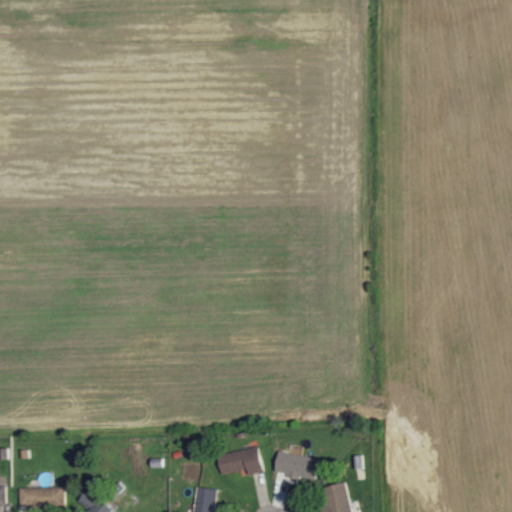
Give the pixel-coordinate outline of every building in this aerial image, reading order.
[(249,468),(250,475),(266,471),(260,446),(220,456),(224,475),(249,468)] [(278,473),(291,474),(291,478),(318,481),(321,457),(280,453),(278,473)] [(327,511),(354,511),(348,483),(322,488),(327,511)] [(0,507),(9,507),(8,485),(0,485),(0,507)] [(22,488),(22,507),(68,506),(67,487),(22,488)] [(93,511),(115,511),(116,511),(94,487),(81,499),(93,511)] [(217,511),(220,490),(199,487),(195,511),(217,511)]
